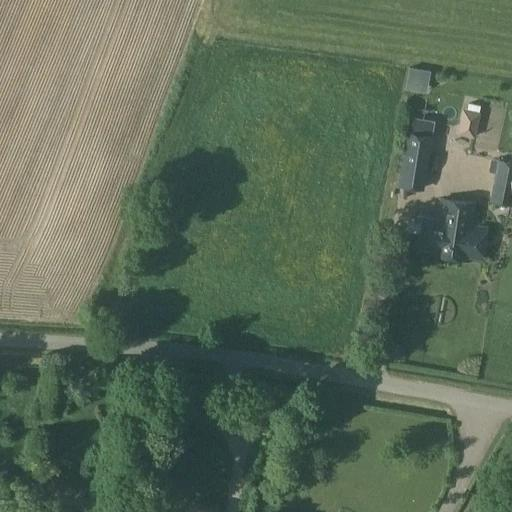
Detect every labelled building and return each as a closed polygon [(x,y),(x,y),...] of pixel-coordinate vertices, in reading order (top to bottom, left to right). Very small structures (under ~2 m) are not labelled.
[(408,68),(404,89),(415,91),(419,69),(408,68)] [(480,118),(505,119),(506,97),(481,97),(480,118)] [(453,130),(471,132),(474,108),(456,105),(453,130)] [(409,116),(406,131),(432,135),(434,120),(409,116)] [(406,132),(397,186),(403,188),(421,190),(430,136),(406,132)] [(511,162),(497,160),(488,202),(509,206),(511,194),(511,192),(511,162)] [(481,260),(485,228),(469,226),(471,215),(466,214),(468,201),(440,198),(438,211),(436,221),(420,219),(416,251),(433,255),(465,260),(465,258),(481,260)] [(78,502),(75,511),(107,511),(108,510),(78,502)]
